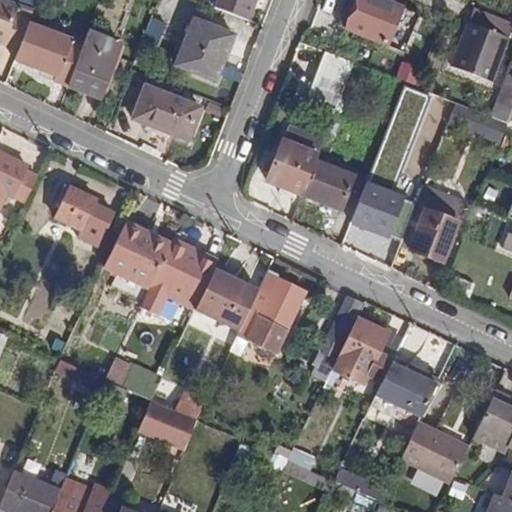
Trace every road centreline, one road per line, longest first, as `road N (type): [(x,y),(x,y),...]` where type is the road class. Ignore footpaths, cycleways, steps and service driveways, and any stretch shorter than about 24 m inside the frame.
road 1 (residential): [(511,351),(215,206)]
road 2 (residential): [(215,206),(0,105)]
road 3 (residential): [(215,206),(294,0)]
